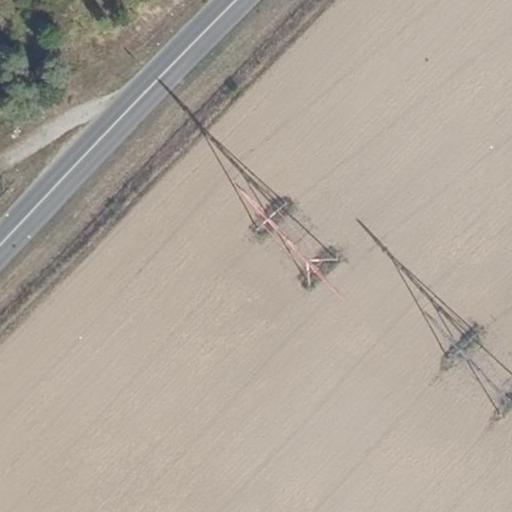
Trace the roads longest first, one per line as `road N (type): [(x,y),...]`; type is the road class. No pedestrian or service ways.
road 1 (track): [(336,0),(0,343)]
road 2 (secondary): [(234,0),(0,245)]
